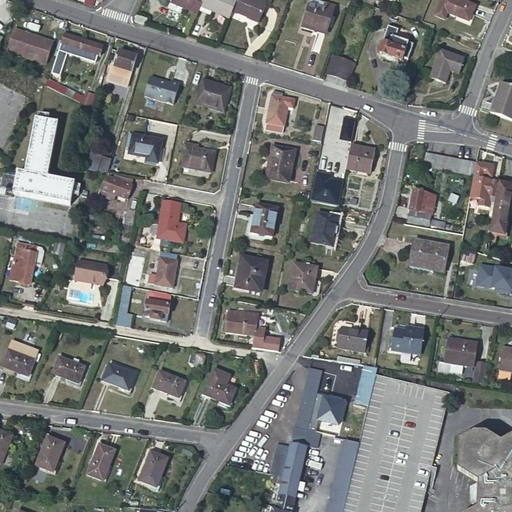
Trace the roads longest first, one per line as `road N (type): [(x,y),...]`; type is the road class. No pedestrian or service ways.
road 1 (residential): [(254,70),(200,345)]
road 2 (unknown): [(367,511),(387,417),(399,402),(425,417),(405,511)]
road 3 (residential): [(229,441),(0,406)]
road 4 (residential): [(342,290),(229,441)]
road 5 (residential): [(401,120),(383,218),(342,290)]
road 6 (residential): [(511,318),(342,290)]
road 7 (residential): [(401,120),(254,70)]
road 8 (residential): [(254,70),(110,25)]
